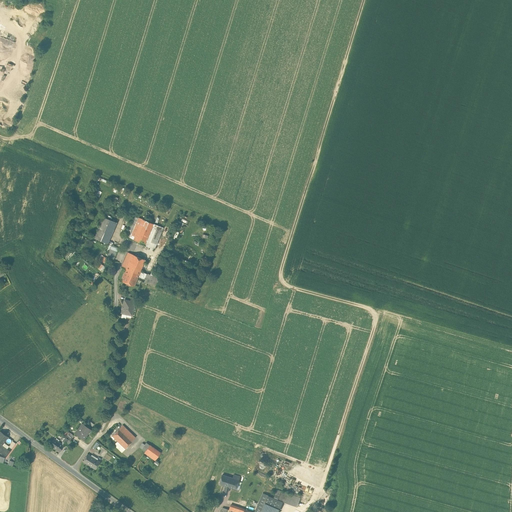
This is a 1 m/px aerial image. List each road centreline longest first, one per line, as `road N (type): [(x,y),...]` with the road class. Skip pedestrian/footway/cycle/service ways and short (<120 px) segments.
road 1 (track): [(364,0),(281,275),(377,319),(313,511)]
road 2 (track): [(72,471),(111,404),(125,252)]
road 3 (unclassified): [(130,511),(0,417)]
